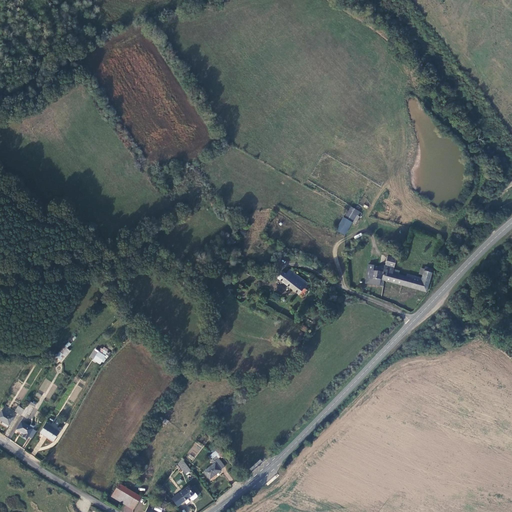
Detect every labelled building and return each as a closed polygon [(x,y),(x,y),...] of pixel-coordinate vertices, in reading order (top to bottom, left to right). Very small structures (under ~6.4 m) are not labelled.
[(426,291),(432,270),(425,268),(422,278),(407,274),(407,277),(393,273),(397,258),(388,256),(386,265),(383,264),(381,267),(374,266),(374,265),(369,264),(366,283),(384,286),(385,280),(426,291)] [(288,271),(286,269),(283,271),(279,276),(278,278),(302,296),(307,289),(305,288),(309,284),(289,269),(288,271)] [(64,345),(55,356),(62,361),(71,351),(64,345)] [(103,346),(100,351),(105,355),(108,349),(103,346)] [(91,359),(101,365),(107,356),(98,351),(91,359)] [(33,406),(27,403),(24,408),(21,413),(27,417),(33,406)] [(15,410),(21,413),(24,408),(18,405),(15,410)] [(13,416),(3,409),(0,413),(0,418),(3,420),(2,423),(7,426),(13,416)] [(21,421),(16,428),(24,433),(22,436),(26,438),(34,426),(30,424),(29,425),(21,421)] [(46,422),(40,431),(54,440),(60,431),(46,422)] [(214,464),(204,471),(210,478),(221,470),(221,469),(225,466),(217,455),(210,460),(214,464)] [(186,473),(190,470),(182,458),(178,463),(186,473)] [(120,483),(112,496),(134,509),(141,496),(120,483)] [(179,493),(184,501),(189,497),(191,500),(192,500),(197,497),(197,495),(195,492),(193,494),(188,486),(179,493)]
